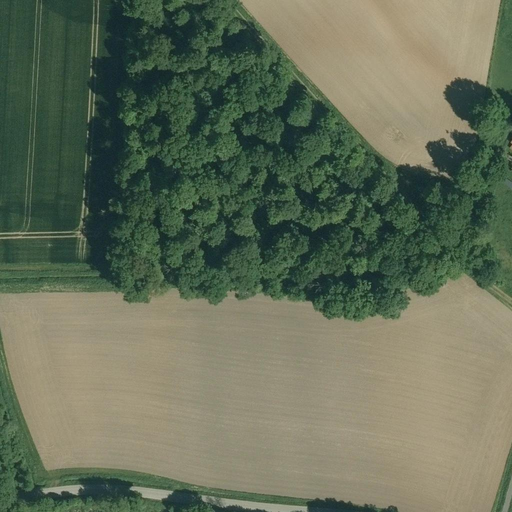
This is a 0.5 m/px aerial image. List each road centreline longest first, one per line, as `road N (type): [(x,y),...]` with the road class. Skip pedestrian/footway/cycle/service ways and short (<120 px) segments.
road 1 (track): [(227,0),(464,256),(511,292)]
road 2 (unclassified): [(0,502),(114,487),(311,511)]
